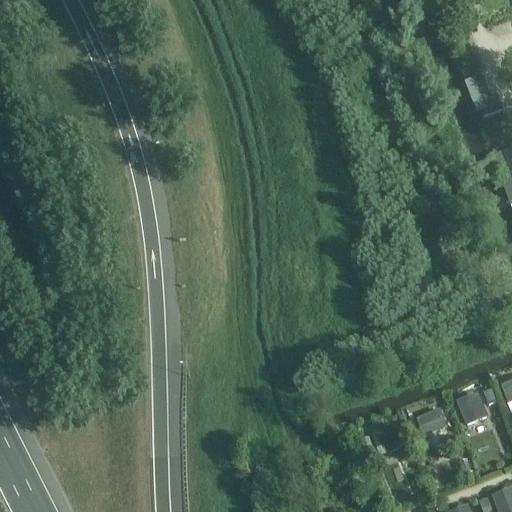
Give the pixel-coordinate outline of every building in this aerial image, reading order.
[(511,149),(494,154),(507,203),(511,201),(511,149)] [(511,382),(502,386),(511,413),(511,382)] [(492,424),(480,393),(456,403),(469,434),(492,424)] [(443,411),(422,419),(428,436),(449,428),(443,411)] [(363,435),(375,464),(407,451),(395,422),(363,435)] [(348,446),(324,453),(332,481),(355,475),(348,446)] [(511,511),(511,491),(496,497),(501,511),(511,511)] [(472,511),(469,503),(444,511),(472,511)]
